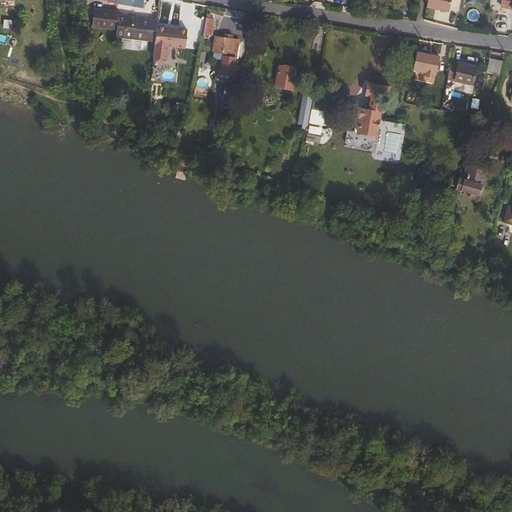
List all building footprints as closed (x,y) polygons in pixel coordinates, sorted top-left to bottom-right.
[(449,0),(426,0),(425,6),(447,10),(449,0)] [(152,36),(154,17),(130,13),(131,11),(115,8),(115,5),(90,1),(87,19),(112,24),(111,29),(152,36)] [(214,19),(205,18),(202,34),(211,35),(214,19)] [(181,46),(184,29),(155,25),(151,57),(164,59),(166,44),(181,46)] [(232,70),(234,61),(229,60),(233,36),(212,33),(210,45),(224,48),(223,52),(219,52),(217,69),(232,70)] [(436,49),(413,44),(409,64),(432,69),(436,49)] [(448,54),(444,71),(469,76),(473,60),(448,54)] [(485,54),(482,67),(496,70),(499,57),(485,54)] [(271,81),(288,85),(290,80),(294,80),(296,72),(291,71),(293,64),(276,60),(271,81)] [(354,126),(353,128),(372,131),(376,107),(379,108),(381,98),(378,92),(385,87),(386,81),(364,78),(362,90),(368,91),(365,105),(354,104),(351,126),(354,126)] [(303,119),(310,87),(300,85),(293,117),(303,119)] [(310,117),(321,118),(322,111),(329,112),(331,95),(313,93),(310,117)] [(455,172),(452,183),(467,187),(466,192),(473,194),(475,188),(478,189),(480,180),(477,179),(482,163),(477,163),(475,159),(469,157),(465,161),(461,174),(455,172)] [(280,169),(278,176),(288,180),(290,172),(280,169)] [(278,176),(275,188),(285,191),(288,180),(278,176)] [(511,197),(511,199),(505,197),(500,214),(511,218),(511,197)]
